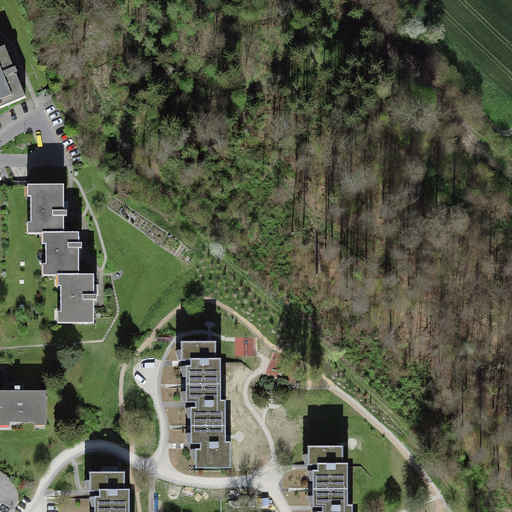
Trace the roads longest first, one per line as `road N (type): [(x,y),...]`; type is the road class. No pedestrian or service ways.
road 1 (track): [(134,137),(172,203),(225,267),(291,317),(492,511)]
road 2 (track): [(186,112),(194,141),(288,193),(373,273),(511,336)]
road 3 (track): [(511,130),(384,52),(186,112)]
road 4 (track): [(511,178),(431,83)]
